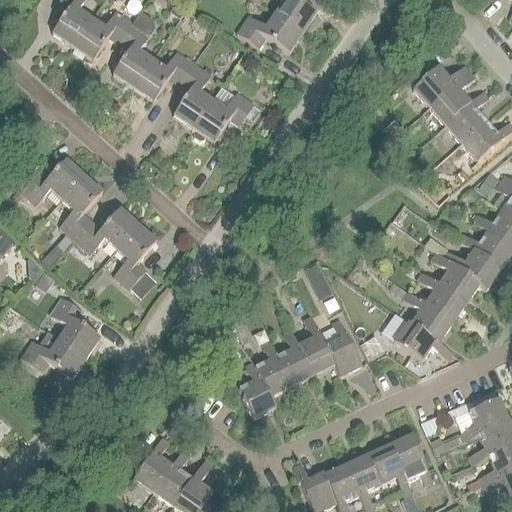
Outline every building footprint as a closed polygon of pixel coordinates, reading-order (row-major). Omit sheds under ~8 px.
[(68,15),(52,38),(72,52),(92,24),(79,15),(89,0),(63,0),(58,8),(68,15)] [(274,0),(281,5),(272,18),(300,37),(315,17),(296,4),(298,0),(274,0)] [(105,33),(92,24),(72,52),(93,66),(109,42),(119,49),(134,27),(118,15),(105,33)] [(113,78),(133,92),(152,65),(140,56),(154,36),(153,24),(142,17),(134,27),(119,49),(129,56),(113,78)] [(286,58),(300,37),(272,18),(264,30),(247,18),(235,37),(257,52),(263,42),(286,58)] [(170,83),(180,90),(195,68),(178,56),(165,74),(152,65),(133,92),(153,107),(170,83)] [(174,119),(194,134),(214,106),(201,97),(212,80),(195,68),(180,90),(190,97),(174,119)] [(412,93),(429,112),(469,77),(463,70),(448,83),(437,71),(412,93)] [(429,112),(444,130),(469,108),(459,96),(474,83),(469,77),(429,112)] [(223,93),(214,106),(194,134),(196,135),(194,138),(194,141),(200,145),(204,144),(206,141),(214,147),(230,124),(240,131),(255,110),(238,98),(236,101),(223,93)] [(444,130),(461,149),(486,127),(475,115),(487,104),(481,97),(469,108),(444,130)] [(389,144),(401,133),(394,124),(381,136),(389,144)] [(496,138),(486,127),(461,149),(477,166),(511,134),(511,131),(508,127),(496,138)] [(60,205),(83,180),(65,163),(46,184),(37,176),(19,195),(35,210),(49,194),(60,205)] [(511,183),(505,178),(500,185),(511,193),(511,183)] [(488,179),(478,192),(487,198),(496,185),(488,179)] [(83,180),(60,205),(72,216),(58,231),(74,245),(92,225),(82,217),(101,197),(83,180)] [(511,224),(511,193),(500,185),(495,192),(510,202),(500,216),(511,224)] [(92,225),(74,245),(89,259),(103,244),(114,254),(136,230),(118,213),(100,233),(92,225)] [(511,253),(511,224),(500,216),(491,228),(477,218),(472,225),(486,235),(511,253)] [(400,233),(389,225),(381,236),(392,244),(400,233)] [(136,230),(114,254),(126,265),(112,281),(127,295),(145,276),(136,267),(155,247),(136,230)] [(500,274),(511,256),(511,253),(486,235),(477,248),(463,238),(458,245),(472,255),(500,274)] [(47,273),(72,245),(65,239),(40,266),(47,273)] [(0,259),(10,249),(0,240),(0,259)] [(430,242),(424,249),(434,257),(442,262),(446,256),(447,254),(430,242)] [(485,294),(500,274),(472,255),(463,268),(446,256),(442,262),(478,289),(485,294)] [(465,308),(478,289),(442,262),(434,257),(429,264),(446,276),(438,288),(465,308)] [(316,266),(303,273),(311,288),(324,282),(316,266)] [(465,308),(438,288),(421,276),(415,284),(432,297),(424,309),(450,328),(465,308)] [(52,283),(43,277),(35,289),(44,295),(52,283)] [(437,347),(450,328),(424,309),(406,297),(402,303),(419,315),(410,328),(437,347)] [(67,332),(58,344),(84,362),(98,342),(75,326),(81,317),(60,302),(56,309),(49,319),(67,332)] [(311,344),(298,350),(312,380),(325,374),(330,384),(338,381),(323,350),(318,339),(309,321),(301,325),(311,344)] [(323,350),(333,370),(338,381),(360,370),(338,324),(330,328),(337,343),(323,350)] [(446,365),(451,357),(437,347),(410,328),(408,326),(393,347),(420,366),(429,353),(446,365)] [(312,380),(298,350),(290,334),(282,338),(290,354),(275,361),(289,391),(312,380)] [(84,362),(58,344),(47,337),(38,350),(31,345),(19,363),(41,377),(48,367),(70,383),(84,362)] [(373,341),(359,350),(367,366),(382,357),(373,341)] [(267,365),(254,371),(268,401),(289,391),(275,361),(268,345),(260,349),(267,365)] [(268,401),(254,371),(251,366),(243,370),(250,386),(236,393),(250,423),(274,412),(268,401)] [(461,446),(477,440),(508,426),(499,403),(467,416),(473,431),(457,438),(461,446)] [(511,434),(508,426),(477,440),(483,453),(467,460),(470,468),(486,462),(511,450),(511,434)] [(409,438),(388,448),(402,479),(416,473),(423,489),(431,485),(409,438)] [(132,483),(152,497),(171,469),(158,461),(168,446),(161,441),(132,483)] [(443,449),(440,442),(429,447),(435,460),(452,452),(449,446),(443,449)] [(388,448),(365,459),(379,489),(393,483),(402,502),(411,498),(402,479),(388,448)] [(478,485),(480,490),(511,476),(511,450),(486,462),(492,476),(476,482),(478,485)] [(181,455),(171,469),(152,497),(171,510),(190,483),(178,475),(188,460),(181,455)] [(342,469),(356,500),(362,511),(371,511),(372,511),(365,496),(379,489),(365,459),(342,469)] [(171,510),(174,511),(200,511),(204,507),(211,497),(197,488),(209,470),(202,465),(190,483),(171,510)] [(309,511),(322,511),(333,507),(320,480),(314,483),(313,480),(306,483),(299,467),(291,471),(309,511)] [(320,480),(333,507),(335,511),(345,511),(343,506),(356,500),(342,469),(320,480)] [(511,502),(511,476),(480,490),(483,498),(499,491),(505,505),(511,502)] [(478,485),(467,490),(469,495),(480,490),(478,485)] [(219,511),(211,511),(204,507),(200,511),(229,511),(234,506),(227,501),(219,511)]
